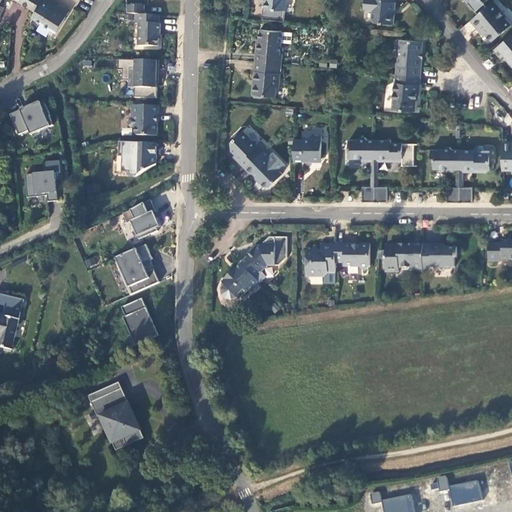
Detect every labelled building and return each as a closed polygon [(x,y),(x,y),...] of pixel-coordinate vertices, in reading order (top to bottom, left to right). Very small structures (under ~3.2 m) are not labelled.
[(33,12),(42,0),(16,0),(16,1),(33,12)] [(68,13),(42,0),(33,21),(59,34),(68,13)] [(266,0),(266,8),(265,9),(264,17),(285,19),(286,0),(266,0)] [(396,0),(365,0),(364,9),(371,10),(373,12),(373,20),(375,22),(396,24),(396,13),(394,12),(394,2),(396,3),(396,0)] [(495,0),(471,21),(479,30),(481,28),(492,42),(511,25),(506,18),(508,17),(495,0)] [(127,5),(128,14),(135,15),(145,15),(145,6),(127,5)] [(159,24),(160,16),(145,15),(135,15),(135,23),(139,24),(137,46),(158,47),(159,34),(160,34),(160,24),(159,24)] [(257,51),(256,62),(282,64),(283,54),(281,54),(283,32),(261,29),(258,52),(257,51)] [(511,34),(495,49),(503,58),(505,55),(511,63),(511,34)] [(396,74),(421,76),(423,58),(421,58),(422,53),(423,53),(424,42),(401,40),(399,54),(398,56),(396,74)] [(130,60),(119,60),(118,71),(123,71),(122,81),(128,81),(129,82),(129,88),(135,88),(135,98),(158,99),(158,83),(159,83),(160,61),(130,60)] [(282,64),(256,62),(255,71),(258,72),(257,85),(254,85),(253,94),(255,97),(262,98),(264,95),(276,96),(277,87),(280,87),(282,64)] [(420,85),(421,76),(396,74),(393,109),(416,112),(417,101),(419,99),(420,90),(418,90),(418,85),(420,85)] [(40,101),(10,114),(19,134),(29,130),(31,134),(54,125),(49,115),(50,115),(45,103),(42,105),(40,101)] [(132,129),(136,129),(135,133),(138,135),(158,136),(158,106),(133,105),(133,118),(130,120),(130,126),(132,129)] [(234,156),(246,168),(263,151),(243,131),(232,141),(231,149),(236,154),(234,156)] [(294,139),(295,161),(312,162),(315,157),(322,157),(322,136),(314,136),(314,140),(294,139)] [(376,158),(376,140),(369,140),(366,137),(361,137),(358,140),(350,140),(349,158),(362,158),(376,158)] [(391,140),(376,140),(376,158),(390,158),(394,161),(404,161),(403,143),(391,143),(391,140)] [(511,142),(503,143),(503,170),(511,169),(511,142)] [(131,177),(136,177),(157,166),(158,144),(132,143),(124,143),(123,173),(131,173),(131,177)] [(476,150),(461,150),(461,168),(476,169),(478,171),(488,172),(490,169),(491,163),(496,163),(496,148),(493,145),(478,145),(476,147),(476,150)] [(461,168),(461,150),(453,150),(451,147),(446,147),(443,150),(432,150),(432,156),(435,159),(434,167),(461,168)] [(279,171),(285,165),(273,152),(270,156),(264,150),(263,151),(246,168),(257,179),(258,179),(266,187),(269,187),(282,174),(279,171)] [(372,187),(376,187),(376,158),(362,158),(362,162),(372,162),(372,187)] [(376,187),(379,187),(380,162),(404,163),(404,161),(394,161),(390,158),(376,158),(376,187)] [(461,187),(461,168),(434,167),(434,172),(457,172),(457,187),(461,187)] [(476,169),(461,168),(461,187),(464,187),(464,172),(486,173),(488,172),(478,171),(476,169)] [(56,172),(26,175),(28,198),(49,196),(49,202),(59,201),(56,172)] [(363,202),(375,202),(375,194),(376,187),(372,187),(363,186),(363,189),(363,202)] [(388,202),(388,189),(388,187),(379,187),(376,187),(375,194),(375,202),(388,202)] [(448,187),(448,190),(448,202),(460,203),(460,195),(461,187),(457,187),(448,187)] [(464,187),(461,187),(460,195),(460,203),(473,203),(473,190),(473,187),(464,187)] [(132,222),(140,240),(159,232),(157,229),(161,227),(155,212),(156,212),(151,201),(140,207),(124,214),(128,224),(132,222)] [(270,238),(264,243),(264,246),(260,246),(255,251),(253,249),(240,262),(260,283),(266,277),(262,272),(268,266),(275,266),(280,266),(288,258),(288,237),(270,238)] [(503,245),(490,245),(489,262),(503,262),(503,258),(511,258),(511,260),(511,240),(503,240),(503,245)] [(337,263),(336,244),(321,244),(321,252),(318,252),(317,249),(307,248),(307,253),(303,257),(303,260),(307,264),(307,274),(311,277),(325,277),(329,273),(336,273),(337,263)] [(353,244),(336,244),(337,263),(344,263),(345,266),(359,266),(362,269),(368,269),(371,267),(371,244),(361,244),(361,245),(354,245),(353,244)] [(424,270),(424,244),(399,244),(399,246),(389,245),(386,250),(386,259),(386,267),(389,272),(400,272),(400,268),(414,268),(415,272),(424,273),(424,270)] [(439,245),(424,244),(424,270),(430,270),(432,267),(443,267),(446,269),(452,270),(454,267),(456,268),(455,259),(458,257),(458,247),(441,247),(439,245)] [(117,258),(133,295),(160,283),(154,269),(147,272),(143,264),(152,260),(154,259),(148,245),(117,258)] [(87,267),(100,263),(98,256),(85,260),(87,267)] [(133,295),(117,258),(115,259),(131,296),(133,295)] [(147,272),(154,269),(155,269),(152,260),(143,264),(147,272)] [(260,283),(240,262),(234,269),(234,270),(222,282),(224,283),(222,288),(222,296),(226,299),(231,300),(238,298),(239,300),(251,287),(254,290),(259,285),(260,283)] [(21,302),(0,297),(0,308),(3,310),(1,319),(0,319),(0,350),(11,353),(21,302)] [(134,346),(159,336),(143,298),(123,307),(126,316),(124,317),(132,335),(129,336),(134,346)] [(123,381),(92,394),(101,416),(104,415),(115,442),(116,442),(126,437),(130,445),(147,437),(140,420),(137,421),(134,413),(136,412),(132,402),(118,408),(112,394),(126,387),(123,381)] [(132,402),(126,387),(112,394),(118,408),(132,402)] [(126,437),(116,442),(119,449),(130,445),(126,437)] [(446,475),(437,477),(440,491),(449,488),(446,475)] [(478,481),(449,487),(453,507),(482,501),(478,481)] [(380,491),(370,493),(372,503),(382,501),(380,491)] [(415,511),(412,495),(382,502),(384,511),(415,511)]
